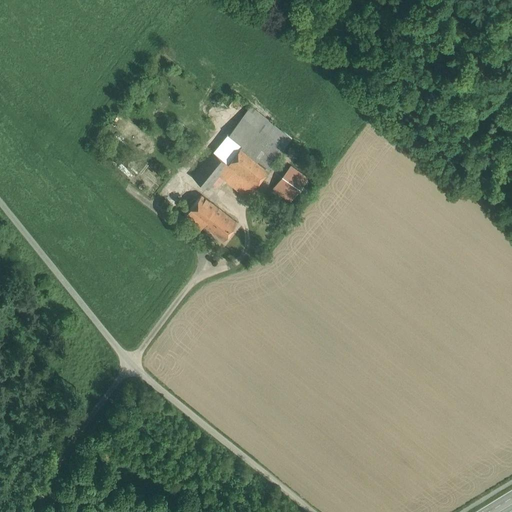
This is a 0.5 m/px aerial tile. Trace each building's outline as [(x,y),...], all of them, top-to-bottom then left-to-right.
[(290,140),(250,107),(235,126),(248,136),(268,152),(275,142),(283,148),(290,140)] [(188,113),(176,128),(180,130),(192,116),(188,113)] [(213,151),(192,176),(207,188),(215,178),(219,174),(248,136),(235,126),(215,152),(213,151)] [(268,152),(248,136),(219,174),(226,179),(227,179),(236,168),(250,181),(254,186),(283,148),(275,142),(268,152)] [(151,164),(146,160),(135,174),(140,178),(151,164)] [(250,181),(236,168),(227,179),(242,191),(250,181)] [(306,182),(287,168),(273,187),(292,202),(306,182)] [(250,181),(242,191),(247,195),(254,186),(250,181)] [(201,194),(182,218),(199,231),(204,225),(217,206),(201,194)] [(237,222),(217,206),(204,225),(223,240),(237,222)]
